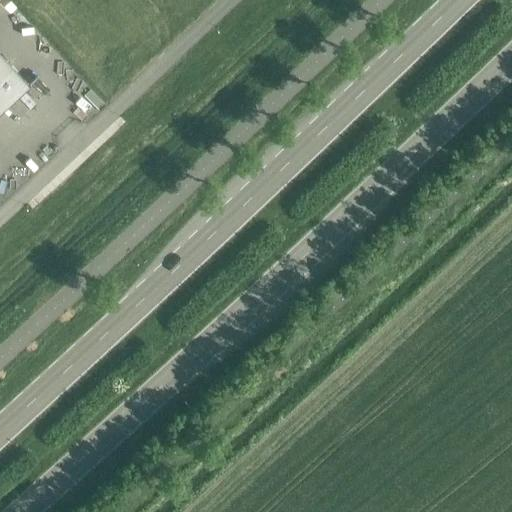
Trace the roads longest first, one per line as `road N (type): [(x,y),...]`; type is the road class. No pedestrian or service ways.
road 1 (primary): [(16,511),(511,66)]
road 2 (primary): [(465,0),(0,432)]
road 3 (unclassified): [(233,0),(0,216)]
